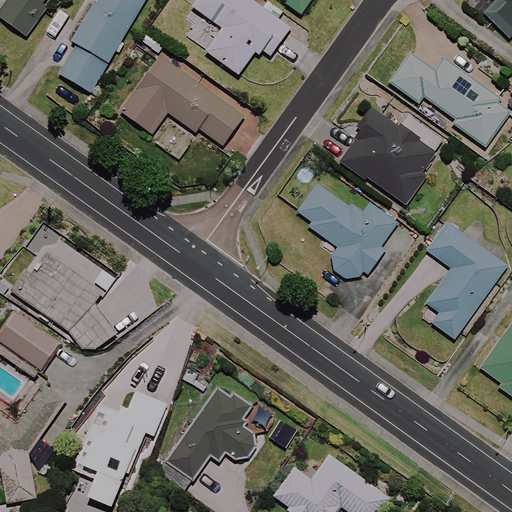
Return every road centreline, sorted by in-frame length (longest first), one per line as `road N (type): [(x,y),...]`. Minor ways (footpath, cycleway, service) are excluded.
road 1 (tertiary): [(192,262),(511,491)]
road 2 (residential): [(192,262),(384,0)]
road 3 (tertiary): [(0,124),(192,262)]
